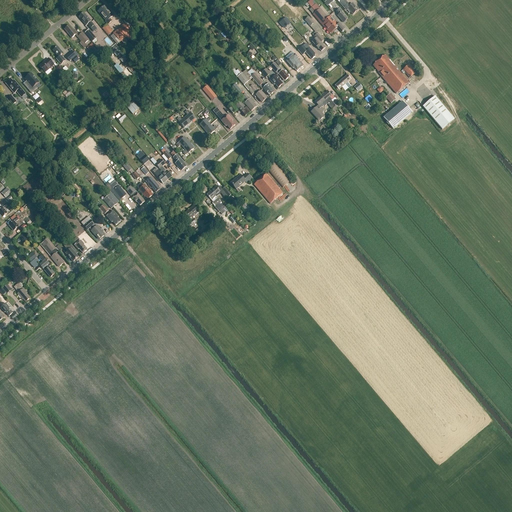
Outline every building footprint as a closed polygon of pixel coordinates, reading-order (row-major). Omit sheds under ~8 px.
[(344,0),(343,0),(340,3),(346,11),(348,9),(353,15),(358,10),(353,4),(350,6),(344,0)] [(105,6),(98,12),(107,22),(106,22),(108,25),(112,21),(110,19),(113,16),(105,6)] [(345,30),(339,23),(337,24),(330,17),(328,19),(320,9),(313,15),(330,34),(335,30),(336,30),(338,29),(341,32),(345,30)] [(340,9),(336,12),(339,15),(338,16),(343,23),(348,19),(342,13),(343,12),(340,9)] [(84,13),(79,17),(87,25),(88,24),(91,28),(94,25),(91,22),(84,13)] [(310,27),(313,24),(315,27),(316,26),(309,17),(305,20),(310,27)] [(280,23),(285,28),(290,24),(285,18),(280,23)] [(116,44),(117,44),(131,31),(125,24),(110,37),(116,44)] [(114,31),(108,25),(104,28),(109,35),(114,31)] [(69,26),(65,30),(72,38),(78,33),(75,30),(74,31),(69,26)] [(94,35),(89,29),(85,33),(92,42),(96,38),(97,37),(94,34),(94,35)] [(273,34),(269,29),(261,36),(264,41),(273,34)] [(82,32),(77,37),(81,41),(79,43),(84,49),(87,46),(85,44),(89,40),(82,32)] [(319,49),(321,51),(325,48),(322,44),(323,44),(321,42),(324,40),(322,38),(324,37),(320,32),(314,37),(316,38),(312,42),(318,49),(319,49)] [(110,49),(117,57),(123,52),(119,47),(117,44),(116,44),(110,49)] [(302,55),(306,52),(312,60),(315,57),(314,56),(315,55),(310,48),(306,44),(298,50),(302,55)] [(56,59),(61,65),(65,61),(61,56),(63,54),(58,47),(53,50),(59,57),(56,59)] [(73,59),(76,63),(79,60),(72,52),(66,57),(70,61),(73,59)] [(286,61),(293,69),(294,68),(297,72),(303,66),(299,62),(300,61),(295,55),(288,60),(287,60),(286,61)] [(379,74),(396,94),(409,83),(385,55),(373,66),(379,73),(379,74)] [(48,59),(40,66),(45,73),(54,65),(48,59)] [(275,64),(272,66),(271,67),(278,75),(279,74),(282,78),(283,78),(285,81),(289,78),(285,74),(285,73),(283,70),(282,71),(280,69),(275,64)] [(403,70),(409,78),(416,73),(409,65),(403,70)] [(63,71),(59,66),(55,69),(60,74),(63,71)] [(235,72),(231,66),(229,68),(243,86),(251,79),(245,71),(241,74),(237,70),(235,72)] [(263,89),(269,96),(274,93),(270,88),(271,88),(268,84),(266,85),(263,82),(255,73),(251,69),(247,73),(262,90),(263,89)] [(275,85),(278,88),(283,84),(280,81),(280,80),(276,75),(273,78),(270,74),(266,69),(262,73),(266,78),(268,76),(271,80),(270,81),(274,85),(275,85)] [(27,81),(23,83),(30,92),(36,87),(34,84),(38,81),(30,71),(24,77),(27,81)] [(335,86),(339,90),(345,85),(348,89),(351,87),(348,83),(351,80),(347,75),(335,86)] [(14,82),(11,79),(6,83),(14,93),(17,92),(22,98),(26,94),(15,81),(14,82)] [(354,87),(358,92),(363,88),(359,83),(354,87)] [(231,88),(237,95),(241,92),(235,85),(231,88)] [(207,86),(203,89),(209,96),(213,93),(207,86)] [(261,91),(259,93),(254,87),(251,89),(262,103),(266,99),(263,95),(264,95),(261,91)] [(327,91),(321,96),(327,104),(330,107),(332,110),(336,106),(331,101),(332,100),(330,97),(331,96),(327,91)] [(250,99),(245,94),(242,97),(246,101),(245,102),(246,103),(245,104),(251,112),(257,107),(254,104),(255,103),(251,99),(250,99)] [(386,98),(391,104),(395,100),(390,94),(386,98)] [(11,96),(7,99),(12,106),(16,102),(11,96)] [(310,112),(318,122),(324,117),(318,110),(323,105),(324,107),(327,104),(321,96),(314,102),(318,106),(310,112)] [(423,107),(442,130),(454,120),(435,97),(423,107)] [(243,105),(238,100),(234,104),(245,117),(250,113),(246,109),(244,106),(243,105)] [(133,115),(139,109),(133,102),(126,107),(133,115)] [(383,118),(393,129),(412,113),(403,102),(383,118)] [(237,111),(231,104),(227,108),(233,114),(237,111)] [(185,118),(190,124),(195,119),(190,113),(190,114),(188,111),(185,113),(188,116),(185,118)] [(226,127),(227,126),(230,130),(235,125),(232,122),(233,121),(228,115),(225,118),(222,115),(222,116),(218,111),(215,114),(226,127)] [(123,114),(117,119),(120,123),(126,118),(123,114)] [(343,117),(351,128),(352,127),(354,126),(347,115),(343,117)] [(179,123),(184,128),(190,124),(185,118),(182,120),(180,118),(177,120),(180,122),(179,123)] [(200,125),(204,130),(210,125),(208,123),(210,120),(208,118),(206,120),(200,125)] [(204,130),(209,136),(215,131),(214,131),(217,128),(215,126),(213,128),(210,125),(204,130)] [(333,137),(337,142),(342,138),(338,133),(333,137)] [(181,145),(183,148),(189,143),(185,138),(179,143),(176,145),(178,147),(181,145)] [(183,153),(185,156),(188,153),(188,154),(194,149),(189,143),(183,148),(186,151),(183,153)] [(180,159),(180,160),(179,158),(179,157),(177,155),(173,158),(175,161),(176,161),(177,162),(175,164),(178,167),(179,167),(182,171),(187,167),(180,159)] [(140,160),(144,164),(149,160),(145,156),(140,160)] [(160,172),(167,180),(172,177),(167,171),(166,171),(162,167),(165,164),(161,160),(155,164),(161,171),(160,172)] [(266,169),(282,188),(292,180),(276,161),(266,169)] [(127,163),(123,167),(128,172),(132,169),(127,163)] [(112,167),(117,175),(121,172),(115,164),(112,167)] [(160,172),(157,168),(154,170),(157,173),(155,175),(158,178),(163,184),(167,180),(160,172)] [(240,175),(231,183),(236,190),(246,182),(247,183),(252,179),(247,174),(243,178),(240,175)] [(266,174),(254,185),(270,204),(283,193),(266,174)] [(150,178),(146,182),(149,185),(149,186),(151,188),(152,188),(156,193),(159,190),(158,188),(159,187),(154,182),(150,178)] [(109,183),(106,185),(119,201),(126,196),(119,186),(114,181),(109,184),(109,183)] [(142,183),(137,187),(139,190),(145,198),(146,197),(148,199),(152,196),(150,193),(151,193),(145,185),(144,186),(142,183)] [(137,202),(140,206),(145,202),(131,186),(126,191),(131,196),(132,195),(134,197),(132,198),(137,203),(137,202)] [(211,191),(225,207),(217,197),(221,193),(224,197),(227,195),(229,197),(231,195),(225,188),(223,190),(220,186),(217,189),(216,187),(211,191)] [(1,193),(6,199),(11,194),(7,188),(1,193)] [(215,207),(219,212),(225,207),(211,191),(207,195),(213,203),(212,204),(215,207)] [(103,200),(111,209),(117,204),(109,195),(103,200)] [(14,201),(10,196),(5,200),(9,205),(14,201)] [(103,206),(101,207),(100,206),(97,209),(102,215),(103,213),(104,215),(109,211),(103,206)] [(184,214),(189,220),(190,221),(188,224),(191,227),(197,222),(194,219),(193,219),(192,218),(199,212),(194,206),(184,214)] [(118,218),(113,211),(106,217),(112,223),(113,222),(116,226),(121,222),(118,218)] [(9,225),(14,231),(19,227),(15,223),(19,219),(20,218),(18,216),(13,221),(13,222),(9,225)] [(229,223),(223,216),(220,217),(226,225),(229,223)] [(95,228),(93,226),(94,225),(91,221),(88,224),(86,221),(82,224),(85,227),(88,231),(90,229),(92,231),(95,236),(96,235),(100,239),(104,236),(100,231),(101,231),(97,226),(95,228)] [(26,233),(30,237),(31,235),(32,236),(35,232),(30,228),(26,233)] [(79,250),(83,254),(88,250),(84,246),(85,245),(81,240),(80,241),(77,238),(74,235),(70,238),(73,241),(76,244),(74,246),(78,250),(79,250)] [(51,253),(56,249),(48,239),(43,243),(51,253)] [(76,260),(78,258),(76,255),(77,253),(77,254),(78,254),(69,243),(65,247),(69,251),(66,254),(73,262),(75,260),(75,261),(76,260)] [(64,263),(56,254),(51,258),(59,267),(64,263)] [(44,271),(50,278),(55,274),(49,267),(51,266),(46,260),(40,265),(43,269),(44,268),(45,270),(44,271)] [(22,298),(26,302),(30,299),(26,294),(27,293),(23,289),(19,283),(14,287),(19,293),(17,294),(21,299),(22,298)] [(2,288),(6,293),(11,289),(6,284),(2,288)] [(5,312),(9,316),(13,313),(9,309),(10,309),(6,304),(4,305),(0,300),(0,307),(5,313),(5,312)]
